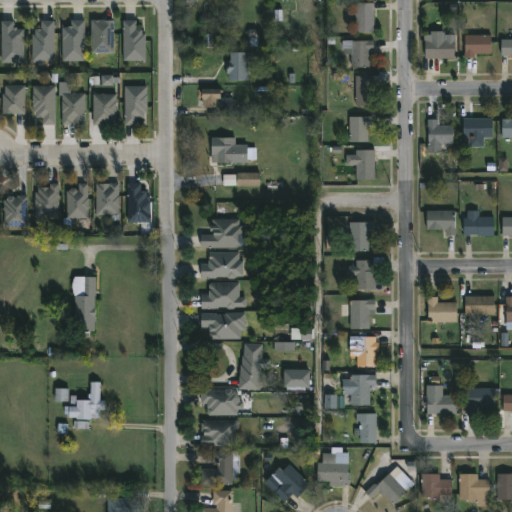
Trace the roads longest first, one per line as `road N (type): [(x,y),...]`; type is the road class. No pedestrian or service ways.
road 1 (residential): [(173,0),(173,511)]
road 2 (residential): [(451,445),(409,445),(407,0)]
road 3 (residential): [(173,160),(0,160)]
